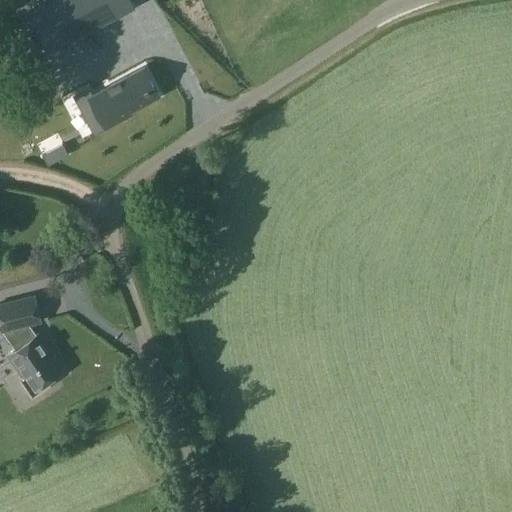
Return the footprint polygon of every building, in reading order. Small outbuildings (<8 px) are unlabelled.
[(132,6),(128,0),(47,0),(29,10),(50,50),(132,6)] [(214,70),(262,0),(207,0),(204,5),(215,12),(187,52),(214,70)] [(293,0),(282,9),(296,26),(311,15),(299,0),(293,0)] [(72,58),(80,77),(112,64),(109,58),(123,53),(118,40),(72,58)] [(158,95),(143,67),(90,96),(106,126),(120,118),(119,115),(158,95)] [(28,324),(40,321),(34,295),(0,303),(0,324),(2,331),(14,327),(25,342),(8,353),(23,374),(19,377),(32,396),(51,383),(48,379),(61,371),(46,349),(48,347),(38,333),(35,335),(28,324)]
